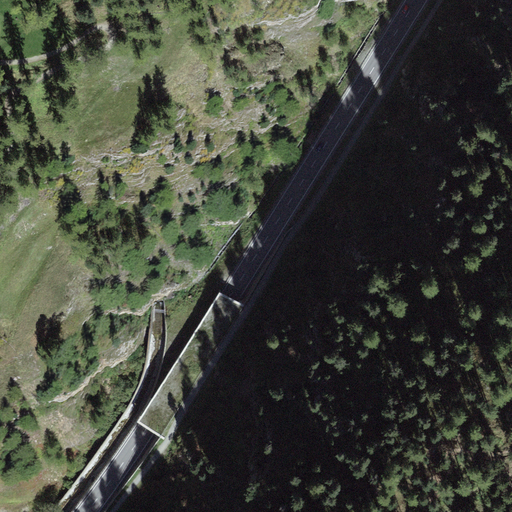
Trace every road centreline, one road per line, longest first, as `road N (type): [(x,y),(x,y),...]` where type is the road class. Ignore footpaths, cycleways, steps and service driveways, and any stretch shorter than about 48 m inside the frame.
road 1 (primary): [(418,0),(88,511)]
road 2 (track): [(113,511),(440,0)]
road 3 (track): [(0,62),(40,59),(94,28),(112,37),(105,51),(15,88),(11,137),(0,154)]
